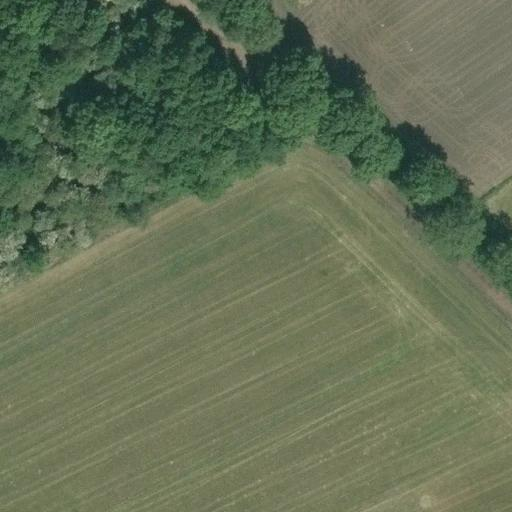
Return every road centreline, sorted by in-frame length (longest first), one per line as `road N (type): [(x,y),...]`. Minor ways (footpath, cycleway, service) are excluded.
road 1 (track): [(333,143),(511,312)]
road 2 (track): [(181,0),(301,112)]
